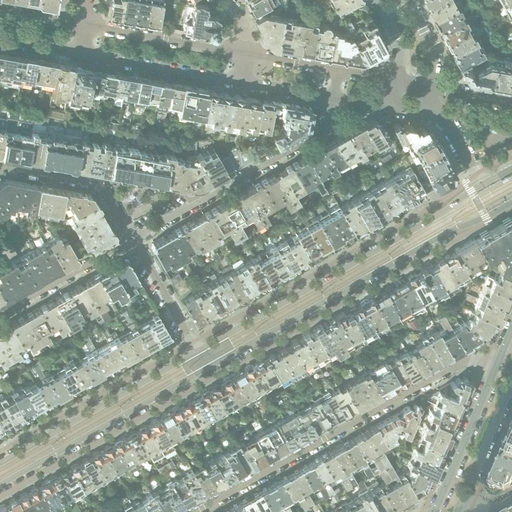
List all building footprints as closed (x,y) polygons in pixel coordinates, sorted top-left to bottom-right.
[(54,8),(55,0),(36,0),(36,3),(38,5),(54,8)] [(119,18),(122,0),(105,0),(106,0),(107,2),(109,3),(107,16),(108,18),(113,19),(115,17),(119,18)] [(131,20),(134,0),(122,0),(119,18),(121,20),(125,21),(127,20),(131,20)] [(143,23),(147,0),(134,0),(131,20),(133,22),(137,23),(139,22),(143,23)] [(160,2),(160,0),(147,0),(143,23),(144,23),(145,24),(150,25),(152,24),(156,25),(161,2),(160,2)] [(276,0),(248,0),(246,2),(252,13),(270,3),(276,0)] [(292,35),(297,8),(298,3),(295,0),(292,0),(289,18),(288,18),(288,20),(287,19),(281,18),(276,48),(298,52),(300,37),(292,35)] [(358,0),(326,0),(330,6),(333,5),(336,11),(358,0)] [(434,19),(459,6),(456,0),(454,1),(453,0),(442,0),(428,8),(427,11),(429,15),(432,16),(432,15),(434,19)] [(507,17),(511,14),(511,0),(501,6),(507,17)] [(218,17),(205,14),(206,5),(192,2),(187,1),(186,5),(191,6),(190,12),(185,11),(182,31),(211,36),(215,34),(218,17)] [(276,48),(281,18),(275,17),(276,13),(270,3),(252,13),(250,14),(261,35),(266,45),(269,47),(276,48)] [(463,18),(460,12),(462,11),(459,6),(434,19),(432,20),(438,30),(440,31),(463,18)] [(310,54),(315,24),(316,19),(298,16),(298,13),(303,14),(304,9),(297,8),(292,35),(300,37),(298,52),(310,54)] [(334,18),(329,10),(325,12),(330,21),(334,18)] [(385,46),(368,14),(360,18),(350,23),(348,20),(342,23),(347,32),(362,62),(383,50),(385,46)] [(446,42),(469,30),(466,24),(468,23),(466,17),(463,18),(440,31),(443,35),(442,38),(443,41),(446,42)] [(331,42),(333,31),(328,30),(328,28),(326,25),(323,24),(320,26),(320,27),(315,26),(315,24),(310,54),(333,58),(336,43),(331,42)] [(476,42),(478,40),(472,29),(469,30),(446,42),(447,43),(446,46),(447,48),(450,49),(452,54),(476,42)] [(502,35),(499,29),(493,33),(496,38),(502,35)] [(362,62),(347,32),(343,34),(338,33),(338,32),(333,31),(331,42),(336,43),(333,58),(360,63),(362,62)] [(467,61),(482,53),(484,52),(481,46),(479,47),(476,42),(452,54),(452,56),(457,66),(467,61)] [(9,81),(13,57),(3,55),(0,68),(0,78),(4,80),(3,87),(7,87),(9,81)] [(511,76),(511,69),(511,56),(508,56),(507,60),(492,57),(491,61),(493,61),(489,86),(502,88),(505,74),(511,76)] [(20,81),(24,59),(13,57),(9,81),(15,82),(15,84),(20,85),(20,81)] [(31,83),(35,60),(24,58),(24,59),(20,81),(31,83)] [(42,85),(46,62),(35,60),(31,83),(42,85)] [(489,86),(493,61),(491,61),(485,60),(471,67),(467,61),(457,66),(465,81),(489,86)] [(52,87),(57,64),(46,62),(42,85),(39,99),(42,100),(44,86),(52,87)] [(65,99),(72,66),(57,64),(52,87),(51,96),(65,99)] [(87,102),(92,72),(90,70),(72,66),(65,99),(87,103),(87,102)] [(511,89),(511,69),(511,76),(505,74),(502,88),(511,89)] [(99,96),(103,74),(92,72),(87,102),(89,103),(91,94),(99,96)] [(111,97),(115,75),(103,73),(103,74),(99,96),(99,99),(105,100),(106,96),(111,97)] [(121,103),(121,102),(126,76),(115,74),(115,75),(111,97),(110,101),(121,103)] [(133,104),(137,78),(126,76),(121,102),(133,104)] [(145,101),(148,80),(137,78),(133,104),(135,104),(136,100),(145,101)] [(156,104),(160,83),(160,82),(148,80),(145,101),(144,106),(146,106),(147,102),(156,104)] [(167,107),(171,85),(160,83),(156,104),(155,109),(157,109),(158,105),(167,107)] [(177,112),(182,86),(171,84),(171,85),(167,107),(166,110),(177,112)] [(190,118),(195,88),(182,86),(177,112),(177,115),(190,118)] [(203,120),(208,93),(208,91),(195,88),(190,118),(203,120)] [(215,125),(220,95),(216,94),(214,92),(210,91),(208,93),(203,120),(202,122),(209,122),(209,124),(215,125)] [(228,127),(233,97),(229,96),(227,94),(223,93),(220,95),(215,125),(214,129),(222,131),(222,126),(228,127)] [(241,127),(246,99),(242,99),(240,96),(235,95),(233,97),(228,127),(235,128),(234,133),(240,134),(241,129),(241,127)] [(267,130),(270,116),(272,102),(248,98),(246,99),(241,127),(248,128),(247,128),(254,129),(254,127),(261,128),(261,129),(260,132),(262,132),(262,134),(264,135),(266,130),(267,130)] [(307,127),(310,109),(272,102),(270,116),(280,118),(284,119),(282,129),(271,136),(272,137),(276,146),(306,129),(307,127)] [(46,125),(47,117),(47,116),(34,113),(32,124),(46,125)] [(79,141),(83,125),(83,124),(75,123),(74,126),(65,124),(65,121),(47,117),(46,125),(44,135),(39,162),(75,168),(79,141)] [(389,138),(386,133),(381,124),(378,126),(376,121),(374,120),(370,122),(368,121),(362,125),(374,146),(375,149),(377,149),(390,142),(389,139),(389,138)] [(427,136),(424,129),(419,128),(414,131),(412,127),(405,126),(401,128),(399,125),(397,124),(392,127),(396,136),(397,137),(400,143),(403,141),(407,147),(409,146),(427,136)] [(374,146),(362,125),(345,134),(352,148),(359,144),(363,152),(374,146)] [(0,155),(13,157),(18,134),(4,131),(0,153),(0,155)] [(39,162),(44,135),(31,132),(30,136),(26,160),(39,162)] [(26,160),(30,136),(23,135),(18,134),(13,157),(26,160)] [(364,154),(363,152),(359,144),(352,148),(345,134),(334,141),(346,162),(357,156),(358,157),(360,156),(365,163),(368,161),(364,154)] [(418,160),(440,149),(432,134),(427,136),(409,146),(414,153),(404,158),(409,165),(418,160)] [(276,146),(272,137),(266,141),(263,153),(276,146)] [(86,170),(90,142),(86,142),(79,141),(75,168),(86,170)] [(346,162),(334,141),(323,147),(331,160),(324,164),(334,180),(336,179),(332,172),(336,170),(336,168),(346,162)] [(109,174),(114,147),(113,147),(113,149),(108,148),(108,146),(102,145),(101,147),(97,146),(97,144),(90,142),(86,170),(109,174)] [(181,187),(185,160),(181,159),(181,158),(174,157),(176,147),(171,145),(169,155),(163,154),(163,155),(156,154),(157,149),(159,150),(160,144),(153,142),(152,149),(151,148),(150,154),(145,181),(181,187)] [(246,162),(256,157),(249,145),(243,148),(246,162)] [(239,166),(239,151),(237,146),(226,150),(228,155),(233,170),(239,166)] [(145,181),(150,154),(144,153),(144,151),(137,150),(137,149),(127,147),(127,148),(119,147),(119,148),(114,147),(109,174),(145,181)] [(334,180),(324,164),(331,160),(323,147),(290,165),(303,188),(313,182),(320,194),(323,193),(326,197),(328,196),(328,195),(319,177),(327,173),(332,181),(334,180)] [(227,173),(219,160),(213,149),(208,152),(207,151),(200,155),(200,154),(195,157),(196,159),(211,183),(227,173)] [(448,164),(440,149),(418,160),(426,175),(448,164)] [(233,170),(228,155),(219,160),(227,173),(233,170)] [(384,165),(380,158),(369,164),(373,171),(384,165)] [(211,183),(196,159),(193,161),(187,160),(186,160),(185,160),(181,187),(195,190),(199,189),(211,183)] [(420,184),(424,192),(432,188),(435,187),(436,189),(450,182),(450,181),(451,180),(450,179),(451,176),(452,175),(452,174),(453,173),(448,164),(426,175),(424,176),(426,181),(420,184)] [(303,188),(290,165),(259,183),(272,205),(282,200),(289,212),(292,210),(294,213),(290,216),(291,218),(298,214),(297,212),(295,209),(300,205),(294,193),(303,188)] [(424,192),(420,184),(410,167),(409,167),(408,165),(403,168),(404,170),(387,180),(400,204),(404,202),(405,204),(421,196),(420,195),(424,192)] [(390,212),(375,186),(369,189),(364,180),(362,177),(357,180),(364,193),(378,217),(382,215),(384,216),(390,212)] [(17,211),(22,183),(4,180),(0,182),(0,214),(6,211),(6,209),(17,211)] [(400,204),(387,180),(375,186),(390,212),(396,209),(397,206),(400,204)] [(33,214),(37,186),(22,183),(17,211),(33,214)] [(263,211),(272,205),(259,183),(232,198),(243,219),(249,215),(257,230),(262,227),(265,232),(266,232),(272,228),(269,223),(270,222),(263,211)] [(59,216),(61,202),(63,191),(37,186),(33,214),(32,216),(31,222),(31,225),(37,221),(39,212),(59,216)] [(352,196),(346,186),(342,188),(345,193),(348,198),(352,196)] [(73,215),(94,203),(90,196),(63,191),(61,202),(66,203),(73,215)] [(364,225),(350,200),(348,198),(345,193),(342,194),(347,202),(338,207),(352,231),(352,232),(352,231),(355,232),(359,230),(360,227),(364,225)] [(378,217),(364,193),(350,200),(364,225),(370,221),(373,222),(377,220),(378,217)] [(238,222),(243,219),(232,198),(209,211),(221,234),(227,230),(234,243),(233,243),(236,249),(246,243),(243,238),(246,236),(238,222)] [(113,236),(94,203),(73,215),(70,217),(73,223),(71,224),(83,246),(86,245),(89,251),(112,238),(113,236)] [(352,231),(338,207),(338,206),(327,213),(342,239),(350,235),(348,233),(352,231)] [(221,234),(209,211),(179,228),(192,250),(197,247),(198,249),(202,247),(203,249),(214,242),(213,241),(218,238),(217,236),(221,234)] [(342,239),(327,213),(316,219),(330,243),(333,241),(335,244),(342,239)] [(479,236),(474,239),(482,255),(486,258),(489,261),(491,263),(489,265),(492,268),(491,269),(496,273),(498,269),(511,274),(511,216),(481,233),(482,234),(479,236)] [(330,243),(316,219),(305,225),(320,252),(327,248),(326,245),(330,243)] [(320,252),(305,225),(293,231),(295,234),(308,256),(311,254),(312,256),(320,252)] [(192,250),(179,228),(152,243),(151,247),(163,268),(172,263),(174,265),(185,259),(184,257),(188,255),(187,253),(192,250)] [(62,234),(58,237),(55,232),(45,238),(47,243),(61,267),(77,259),(72,250),(67,241),(69,241),(65,235),(64,236),(62,234)] [(308,256),(295,234),(291,236),(284,240),(298,264),(309,259),(308,256)] [(471,240),(454,250),(467,274),(470,273),(478,268),(480,270),(485,267),(488,265),(482,255),(474,239),(471,240)] [(298,264),(284,240),(274,246),(288,270),(298,264)] [(61,267),(47,243),(20,258),(34,283),(61,267)] [(288,270),(274,246),(264,252),(277,276),(288,270)] [(454,250),(441,257),(456,283),(468,276),(467,274),(454,250)] [(277,276),(264,252),(254,257),(267,282),(277,276)] [(267,282),(254,257),(243,263),(257,288),(267,282)] [(456,283),(441,257),(436,260),(435,263),(431,265),(430,264),(431,265),(446,293),(448,296),(446,297),(449,303),(453,301),(448,292),(452,290),(451,289),(458,285),(456,283)] [(0,291),(4,299),(34,283),(20,258),(0,269),(0,291)] [(138,281),(127,261),(123,260),(96,275),(109,298),(114,295),(116,297),(134,287),(133,285),(138,281)] [(186,263),(182,266),(188,276),(192,274),(186,263)] [(257,288),(243,263),(233,269),(246,294),(257,288)] [(446,293),(431,265),(427,268),(424,267),(420,269),(419,272),(434,299),(440,295),(441,296),(446,293)] [(246,294),(233,269),(222,275),(236,300),(246,294)] [(509,295),(511,287),(511,274),(498,269),(496,273),(494,278),(491,277),(486,276),(486,277),(480,274),(478,280),(483,283),(483,284),(509,295)] [(187,286),(183,279),(188,276),(185,271),(169,279),(172,285),(180,297),(190,291),(192,289),(190,285),(187,286)] [(434,299),(419,272),(415,274),(415,273),(413,274),(411,274),(408,276),(407,278),(407,279),(422,306),(428,302),(429,303),(434,300),(434,299)] [(236,300),(222,275),(216,279),(213,274),(209,276),(212,281),(226,306),(236,300)] [(104,301),(109,298),(96,275),(67,291),(80,314),(85,311),(87,314),(91,312),(97,322),(102,319),(104,322),(110,319),(106,311),(105,311),(103,310),(102,309),(100,306),(105,304),(104,301)] [(422,306),(407,279),(403,281),(398,281),(395,285),(396,286),(410,312),(417,309),(417,310),(423,306),(422,306)] [(226,306),(212,281),(201,287),(215,311),(226,306)] [(506,301),(509,295),(483,284),(477,299),(478,300),(487,304),(488,301),(502,306),(504,302),(506,301)] [(410,312),(396,286),(391,288),(388,287),(385,289),(385,292),(384,292),(399,319),(405,315),(406,316),(411,313),(410,312)] [(215,311),(201,287),(191,293),(205,318),(215,311)] [(80,314),(67,291),(38,308),(52,331),(56,328),(60,335),(70,329),(68,327),(78,321),(75,317),(80,314)] [(399,319),(384,292),(379,294),(379,295),(378,295),(377,295),(376,295),(374,295),(374,297),(374,298),(372,299),(387,325),(393,322),(394,323),(399,320),(399,319)] [(205,318),(191,293),(189,294),(181,299),(194,324),(198,321),(198,322),(202,321),(205,318)] [(387,325),(372,299),(372,298),(368,301),(367,300),(363,301),(360,305),(375,332),(381,329),(382,329),(387,326),(387,325)] [(500,314),(503,306),(502,306),(488,301),(487,304),(478,300),(477,299),(475,304),(471,312),(494,322),(495,322),(498,321),(500,314)] [(376,333),(375,332),(360,305),(356,308),(355,306),(348,310),(349,312),(363,339),(370,335),(370,336),(375,333),(376,333)] [(52,331),(38,308),(9,324),(22,348),(27,345),(29,348),(49,338),(47,334),(52,331)] [(462,318),(455,311),(453,313),(460,320),(462,318)] [(491,330),(494,322),(471,312),(469,311),(466,318),(468,318),(465,324),(467,328),(468,327),(471,333),(478,335),(479,336),(482,336),(486,334),(488,333),(487,331),(489,329),(491,330)] [(363,339),(349,312),(345,315),(343,312),(336,317),(351,344),(356,352),(367,346),(363,339)] [(462,348),(449,324),(442,314),(442,313),(436,317),(443,329),(438,332),(451,355),(462,348)] [(168,334),(157,314),(148,319),(145,320),(158,343),(166,339),(164,337),(168,334)] [(351,344),(336,317),(328,321),(324,324),(341,354),(347,351),(345,348),(351,344)] [(158,343),(145,320),(134,326),(146,347),(149,345),(151,348),(158,343)] [(478,335),(471,333),(468,327),(467,328),(465,324),(462,321),(458,324),(456,321),(455,320),(449,324),(462,348),(479,339),(479,336),(478,335)] [(136,356),(123,333),(117,336),(109,322),(104,324),(123,360),(127,358),(128,360),(136,356)] [(146,347),(134,326),(132,323),(127,326),(129,330),(123,333),(136,356),(143,352),(142,349),(146,347)] [(22,348),(9,324),(0,329),(0,364),(0,365),(20,354),(18,350),(22,348)] [(123,360),(104,324),(104,325),(103,324),(99,326),(101,330),(105,338),(104,338),(107,342),(101,345),(101,347),(114,369),(121,364),(120,362),(123,360)] [(341,354),(324,324),(320,326),(312,330),(313,332),(327,356),(328,357),(334,353),(336,357),(341,354)] [(451,355),(438,332),(437,331),(430,335),(428,331),(423,334),(439,361),(451,355)] [(327,356),(313,332),(309,334),(307,333),(302,336),(302,338),(316,362),(327,356)] [(114,369),(101,347),(101,345),(95,349),(86,334),(81,337),(83,341),(90,352),(101,372),(105,370),(106,373),(114,369)] [(439,361),(423,334),(419,337),(421,340),(414,345),(415,346),(428,368),(439,361)] [(316,362),(302,338),(298,341),(295,340),(290,342),(290,345),(304,369),(316,362)] [(304,369),(290,345),(286,347),(283,346),(279,349),(278,352),(293,376),(304,369)] [(428,368),(415,346),(406,352),(418,373),(428,368)] [(101,372),(90,352),(78,358),(91,381),(99,377),(97,374),(101,372)] [(293,376),(278,352),(274,354),(272,353),(267,356),(266,358),(279,380),(280,383),(288,378),(289,381),(292,380),(295,385),(297,384),(293,376)] [(418,373),(406,352),(397,357),(409,378),(418,373)] [(409,378),(397,357),(396,355),(386,361),(398,382),(400,383),(404,381),(405,379),(408,377),(409,379),(409,378)] [(348,367),(343,357),(340,359),(345,369),(348,367)] [(91,381),(78,358),(67,364),(79,385),(82,383),(84,385),(91,381)] [(279,380),(266,358),(263,360),(260,359),(256,362),(255,364),(268,386),(279,380)] [(45,367),(40,359),(36,362),(38,366),(40,370),(45,367)] [(398,382),(386,361),(376,366),(389,390),(395,387),(395,384),(398,382)] [(24,368),(21,363),(15,366),(18,371),(24,368)] [(79,385),(67,364),(56,371),(69,394),(77,390),(75,387),(79,385)] [(268,386),(255,364),(252,366),(251,366),(249,366),(247,367),(245,369),(245,370),(257,392),(268,386)] [(56,397),(45,377),(44,377),(40,370),(38,366),(33,369),(40,380),(33,384),(47,406),(54,402),(53,400),(56,397)] [(389,390),(376,366),(366,372),(379,395),(380,395),(379,393),(382,392),(384,392),(389,390)] [(257,392),(245,370),(241,373),(238,372),(234,374),(234,377),(246,398),(256,393),(256,394),(256,395),(260,401),(262,400),(257,392)] [(69,394),(56,371),(45,377),(56,397),(60,395),(62,398),(69,394)] [(379,395),(366,372),(362,374),(343,385),(357,408),(379,395)] [(246,398),(234,377),(230,379),(229,378),(227,379),(225,379),(224,381),(223,383),(235,404),(245,399),(246,400),(245,401),(248,407),(251,406),(246,398)] [(463,401),(470,386),(469,383),(466,382),(467,379),(462,377),(461,380),(458,378),(455,380),(454,382),(452,382),(437,390),(463,401)] [(235,404),(223,383),(219,385),(217,384),(212,386),(212,389),(224,411),(235,404)] [(47,406),(33,384),(23,389),(34,410),(38,408),(39,411),(47,406)] [(357,408),(343,385),(333,391),(346,414),(350,412),(356,408),(357,408)] [(34,410),(23,389),(21,386),(15,390),(14,388),(13,389),(11,387),(8,389),(9,391),(23,416),(27,414),(29,415),(33,413),(34,410)] [(224,411),(212,389),(208,391),(206,390),(200,393),(213,417),(224,411)] [(458,414),(463,401),(437,390),(422,399),(433,404),(458,414)] [(23,416),(9,391),(8,392),(9,393),(3,396),(3,395),(1,396),(0,393),(0,401),(11,423),(15,421),(18,421),(22,419),(23,416)] [(346,414),(333,391),(329,393),(328,392),(322,395),(323,397),(336,419),(342,416),(346,414)] [(213,417),(200,393),(194,397),(194,399),(190,401),(202,423),(213,417)] [(336,419),(323,397),(313,402),(326,425),(330,423),(336,419)] [(202,423),(190,401),(188,400),(183,403),(183,405),(179,407),(191,429),(202,423)] [(11,423),(0,401),(0,428),(0,429),(4,427),(7,428),(11,426),(11,423)] [(326,425),(313,402),(298,411),(293,414),(306,436),(316,431),(322,427),(326,425)] [(407,435),(417,411),(420,405),(419,404),(419,405),(414,403),(412,409),(408,407),(401,411),(395,428),(402,431),(401,433),(407,435)] [(453,426),(458,414),(433,404),(430,411),(429,410),(427,415),(429,416),(453,427),(453,426)] [(191,429),(179,407),(178,407),(176,407),(174,408),(173,410),(172,411),(168,414),(181,435),(191,429)] [(306,436),(293,414),(291,410),(287,412),(289,416),(283,419),(296,442),(306,436)] [(392,434),(395,428),(401,411),(375,425),(388,447),(396,442),(394,438),(394,437),(392,434)] [(181,435),(168,414),(166,413),(162,415),(161,418),(158,420),(170,441),(181,435)] [(448,438),(453,427),(429,416),(426,423),(424,422),(422,427),(448,438)] [(170,441),(158,420),(156,419),(154,419),(152,420),(151,422),(150,424),(147,426),(159,448),(170,441)] [(296,442),(283,419),(273,425),(286,448),(296,442)] [(159,448),(147,426),(144,425),(140,427),(139,430),(136,432),(148,454),(152,461),(163,454),(159,448)] [(286,448),(273,425),(263,431),(276,454),(286,448)] [(388,447),(375,425),(363,432),(374,452),(377,450),(379,454),(376,455),(383,466),(389,463),(382,450),(388,447)] [(442,451),(448,438),(422,427),(420,432),(421,433),(418,440),(442,451)] [(148,454),(136,432),(133,431),(129,433),(128,436),(125,438),(137,460),(139,459),(148,454)] [(276,454),(263,431),(253,436),(266,459),(276,454)] [(371,453),(374,452),(363,432),(352,438),(365,460),(370,457),(375,467),(370,469),(372,473),(383,466),(376,455),(373,457),(371,453)] [(266,459),(253,436),(243,442),(256,465),(266,459)] [(137,460),(125,438),(121,440),(118,439),(115,442),(114,444),(126,466),(128,469),(128,470),(139,463),(137,460)] [(365,460),(352,438),(341,444),(354,467),(359,464),(366,476),(372,473),(370,469),(365,460)] [(437,463),(442,451),(418,440),(415,448),(413,447),(411,452),(437,463)] [(256,465),(243,442),(238,445),(238,444),(232,448),(245,469),(249,467),(251,468),(256,465)] [(126,466),(114,444),(110,446),(108,446),(104,448),(103,451),(116,472),(126,466)] [(354,467),(341,444),(330,451),(342,472),(346,470),(348,473),(344,475),(350,485),(355,482),(356,482),(349,470),(354,467)] [(245,469),(232,448),(227,450),(228,452),(223,454),(235,477),(241,473),(241,471),(245,469)] [(511,453),(504,450),(502,455),(502,454),(499,455),(497,461),(511,467),(511,453)] [(116,472),(103,451),(99,453),(98,452),(96,452),(94,453),(93,455),(92,457),(104,478),(116,472)] [(342,472),(330,451),(319,457),(330,476),(332,479),(338,476),(344,488),(350,485),(344,475),(340,477),(338,474),(342,472)] [(437,463),(411,452),(408,460),(397,456),(395,460),(406,465),(409,466),(432,476),(437,463)] [(235,477),(223,454),(222,453),(217,456),(212,459),(224,481),(228,479),(230,480),(235,477)] [(104,478),(92,457),(88,459),(86,458),(82,460),(81,463),(93,485),(104,478)] [(326,479),(330,476),(319,457),(313,460),(309,463),(329,497),(333,495),(331,491),(333,491),(327,480),(326,479)] [(224,481),(212,459),(207,462),(208,463),(203,466),(215,488),(220,485),(221,483),(224,481)] [(161,473),(164,471),(174,465),(172,461),(159,468),(161,473)] [(511,467),(497,461),(492,473),(511,481),(511,467)] [(93,485),(81,463),(78,465),(77,465),(74,465),(73,466),(71,467),(70,469),(83,491),(93,485)] [(329,497),(309,463),(306,465),(306,464),(299,468),(310,488),(315,485),(322,496),(318,499),(319,503),(324,500),(326,499),(329,497)] [(414,495),(402,472),(396,475),(389,463),(383,466),(402,501),(408,498),(408,499),(414,495)] [(215,488),(203,466),(202,465),(192,471),(204,493),(208,491),(210,491),(215,488)] [(383,466),(372,473),(373,476),(379,473),(384,482),(378,485),(391,508),(398,504),(402,501),(383,466)] [(428,484),(432,476),(409,466),(405,476),(402,472),(414,495),(422,490),(424,486),(425,487),(427,484),(428,484)] [(310,488),(299,468),(293,472),(289,474),(307,505),(309,508),(311,508),(312,507),(310,503),(312,502),(306,490),(310,488)] [(83,491),(70,469),(67,471),(64,470),(60,473),(60,475),(72,497),(83,491)] [(204,493),(192,471),(181,477),(181,478),(194,500),(200,497),(200,495),(204,493)] [(510,488),(511,481),(492,473),(487,485),(488,488),(492,490),(495,488),(502,492),(510,488)] [(307,505),(289,474),(286,476),(279,480),(290,499),(295,496),(302,508),(307,505)] [(72,497),(60,475),(56,477),(53,476),(47,480),(61,503),(70,498),(71,499),(75,506),(77,505),(72,497)] [(194,500),(181,478),(177,480),(176,479),(171,482),(183,504),(187,502),(189,503),(194,500)] [(372,502),(364,490),(367,488),(361,479),(356,482),(355,482),(360,492),(356,494),(358,496),(351,500),(358,511),(370,511),(367,505),(372,502)] [(61,503),(47,480),(42,483),(41,485),(38,487),(50,509),(51,511),(54,511),(52,508),(61,503)] [(290,499),(279,480),(273,483),(269,486),(283,511),(291,511),(286,503),(286,502),(290,499)] [(183,504),(171,482),(166,485),(167,486),(162,489),(174,511),(179,508),(180,506),(183,504)] [(383,511),(391,508),(378,485),(378,484),(372,488),(371,486),(367,488),(364,490),(372,502),(367,505),(370,511),(383,511)] [(283,511),(269,486),(265,488),(265,487),(258,491),(270,510),(275,508),(277,511),(283,511)] [(45,511),(50,509),(38,487),(35,487),(31,489),(30,492),(27,494),(37,511),(45,511)] [(172,511),(174,511),(162,489),(156,492),(155,491),(150,494),(160,511),(172,511)] [(267,511),(270,510),(258,491),(248,497),(257,511),(267,511)] [(37,511),(27,494),(26,493),(24,493),(22,494),(20,496),(20,498),(16,500),(22,511),(37,511)] [(160,511),(150,494),(145,497),(146,498),(141,501),(147,511),(160,511)] [(335,494),(329,497),(333,503),(339,500),(335,494)] [(257,511),(248,497),(238,502),(244,511),(257,511)] [(337,511),(335,509),(329,497),(326,499),(332,509),(330,510),(331,511),(330,511),(329,511),(337,511)] [(22,511),(16,500),(13,499),(9,501),(9,504),(5,506),(8,511),(22,511)] [(147,511),(141,501),(138,503),(137,500),(130,505),(134,511),(147,511)] [(358,511),(351,500),(335,509),(337,511),(358,511)] [(244,511),(238,502),(222,511),(221,511),(244,511)]
